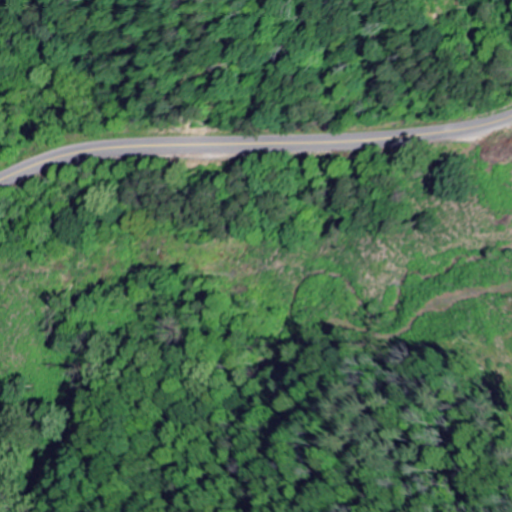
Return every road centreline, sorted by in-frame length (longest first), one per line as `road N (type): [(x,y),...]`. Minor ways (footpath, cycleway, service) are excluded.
road 1 (secondary): [(0,179),(98,149),(404,136),(511,114)]
road 2 (residential): [(0,343),(60,266),(80,152)]
